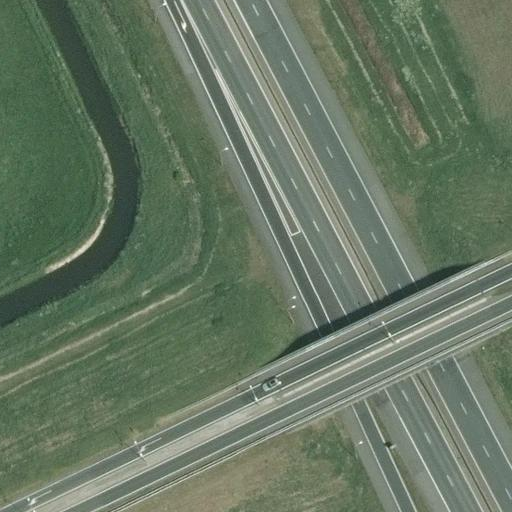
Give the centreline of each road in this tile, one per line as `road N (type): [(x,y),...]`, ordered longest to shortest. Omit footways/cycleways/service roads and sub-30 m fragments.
road 1 (motorway): [(196,0),(463,511)]
road 2 (motorway): [(511,503),(246,0)]
road 3 (trunk): [(511,271),(12,511)]
road 4 (motorway): [(194,0),(282,238),(406,511)]
road 5 (trunk): [(77,511),(511,303)]
